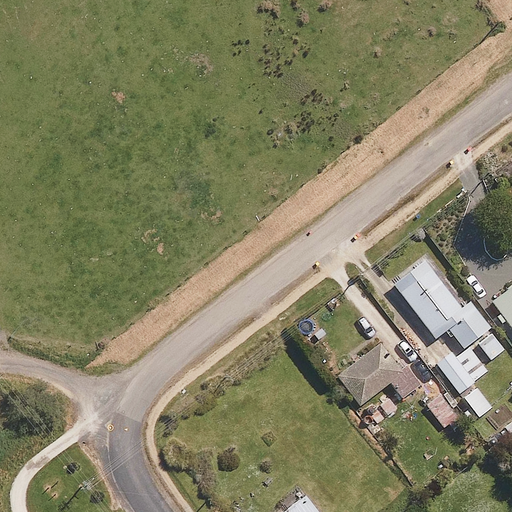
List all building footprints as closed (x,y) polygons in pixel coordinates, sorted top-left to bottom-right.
[(434,339),(442,332),(448,339),(451,337),(461,349),(487,329),(467,303),(460,309),(423,262),(392,286),(434,339)] [(511,286),(491,302),(499,313),(494,316),(500,325),(505,321),(511,330),(511,286)] [(503,350),(490,334),(477,344),(490,360),(503,350)] [(398,370),(379,345),(337,377),(358,406),(388,383),(401,399),(419,385),(404,366),(398,370)] [(468,347),(440,369),(459,394),(488,372),(468,347)] [(489,408),(474,388),(461,398),(476,418),(489,408)] [(438,394),(424,406),(443,429),(448,424),(454,431),(462,423),(438,394)] [(282,511),(314,511),(303,496),(282,511)]
